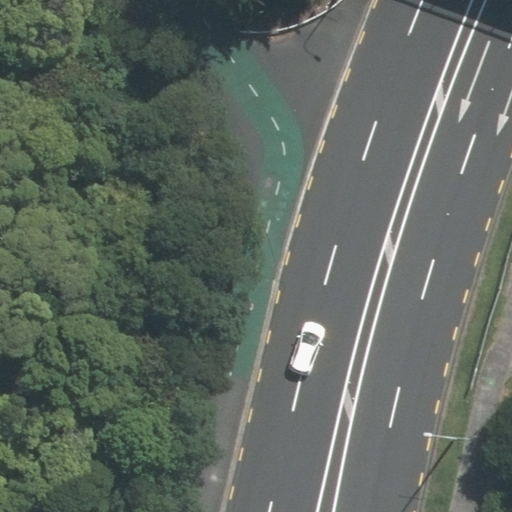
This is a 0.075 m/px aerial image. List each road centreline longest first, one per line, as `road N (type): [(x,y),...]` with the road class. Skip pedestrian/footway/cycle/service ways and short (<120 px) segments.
road 1 (primary): [(365,326),(484,0)]
road 2 (primary): [(276,511),(365,326)]
road 3 (primary): [(365,326),(371,511)]
